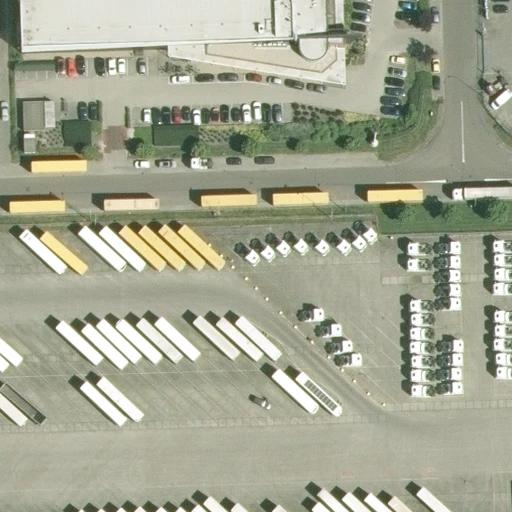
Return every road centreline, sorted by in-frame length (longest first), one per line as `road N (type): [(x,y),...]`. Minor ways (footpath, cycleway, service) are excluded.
road 1 (unknown): [(127,192),(115,88),(123,79),(363,80),(379,40),(455,17)]
road 2 (unclassified): [(459,181),(0,196)]
road 3 (unclassified): [(459,181),(455,0)]
